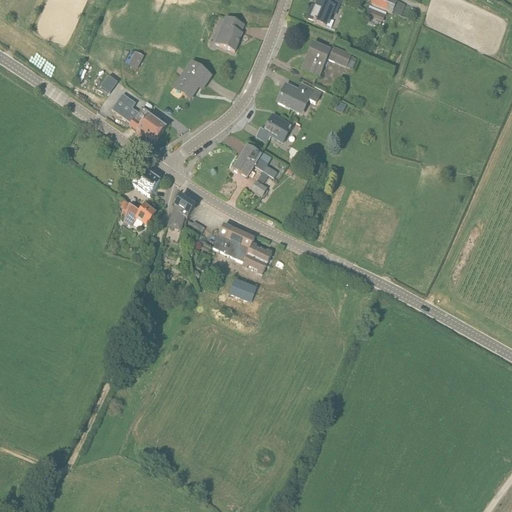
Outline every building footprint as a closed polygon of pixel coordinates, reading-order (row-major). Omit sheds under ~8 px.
[(317,10),(312,8),(307,20),(327,29),(333,16),(335,17),(342,1),(339,0),(324,0),(323,4),(320,3),(317,10)] [(391,14),(396,2),(391,0),(372,0),(370,6),(391,14)] [(383,23),(386,14),(375,9),(374,11),(369,9),(366,17),(383,23)] [(242,26),(224,20),(214,46),(234,53),(241,35),(239,34),(242,26)] [(330,52),(325,50),(313,45),(302,70),(321,78),(328,61),(347,69),(347,68),(352,71),(357,60),(351,58),(352,57),(332,48),(330,52)] [(128,67),(131,68),(125,79),(131,82),(136,71),(137,72),(144,58),(135,54),(128,67)] [(210,79),(190,64),(173,89),(182,95),(190,101),(201,84),(205,87),(210,79)] [(102,89),(112,95),(120,85),(110,78),(102,89)] [(321,96),(311,91),(302,86),(297,96),(285,90),(278,105),(302,117),(309,102),(316,106),(321,96)] [(114,110),(132,124),(139,113),(133,110),(138,105),(124,95),(114,110)] [(336,110),(342,114),(345,108),(338,104),(336,110)] [(150,116),(142,110),(139,113),(132,124),(129,128),(137,133),(136,134),(154,146),(166,130),(159,125),(149,118),(150,116)] [(282,146),(292,129),(272,118),(264,133),(260,130),(256,138),(267,144),(270,139),(282,146)] [(170,125),(163,120),(159,125),(166,130),(170,125)] [(240,159),(240,160),(248,165),(254,168),(263,174),(265,169),(257,164),(261,157),(247,149),(242,156),(242,155),(242,156),(241,158),(240,159)] [(299,168),(300,160),(292,159),(291,167),(299,168)] [(248,165),(240,160),(233,171),(242,177),(242,178),(242,177),(244,179),(245,179),(247,180),(247,179),(247,180),(248,179),(247,179),(254,168),(248,165)] [(266,168),(263,174),(268,178),(269,177),(272,179),(276,173),(266,168)] [(132,187),(149,199),(160,185),(143,173),(132,187)] [(263,174),(256,184),(262,187),(268,178),(263,174)] [(256,184),(256,185),(251,192),(262,198),(267,190),(262,187),(256,184)] [(189,218),(195,208),(180,198),(174,207),(175,208),(168,225),(164,238),(177,242),(181,230),(182,230),(185,220),(180,216),(182,213),(189,218)] [(139,212),(128,205),(122,202),(120,207),(124,209),(122,215),(126,216),(124,223),(131,228),(136,221),(147,228),(155,215),(142,207),(139,212)] [(194,223),(193,225),(187,221),(183,233),(192,237),(199,226),(194,223)] [(204,230),(199,226),(192,237),(198,240),(204,230)] [(236,233),(223,227),(219,236),(213,250),(243,264),(242,267),(247,269),(248,267),(258,271),(257,274),(261,276),(271,255),(252,246),(254,241),(239,234),(239,233),(239,234),(237,233),(236,232),(236,233)]
